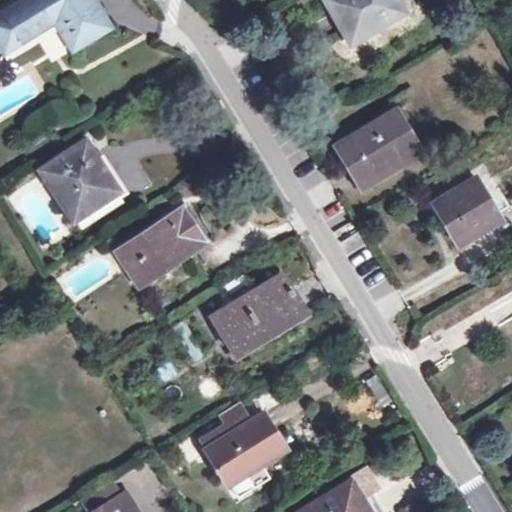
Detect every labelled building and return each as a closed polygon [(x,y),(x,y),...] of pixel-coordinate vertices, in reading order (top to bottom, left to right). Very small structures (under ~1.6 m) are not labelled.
[(74,51),(111,29),(93,0),(26,0),(0,16),(0,43),(6,53),(56,23),(74,51)] [(381,17),(386,25),(406,14),(398,0),(324,0),(347,38),(381,17)] [(351,45),(386,25),(381,17),(347,38),(351,45)] [(405,140),(412,135),(396,110),(352,137),(354,141),(338,151),(348,167),(356,163),(367,182),(414,153),(405,140)] [(421,149),(412,135),(405,140),(414,153),(421,149)] [(99,199),(102,203),(117,193),(101,169),(97,171),(80,144),(40,170),(53,191),(59,200),(73,222),(88,212),(85,208),(99,199)] [(356,163),(348,167),(364,192),(418,160),(414,153),(367,182),(356,163)] [(476,178),(433,203),(456,243),(499,217),(476,178)] [(59,200),(53,191),(45,196),(51,205),(59,200)] [(85,208),(88,212),(102,203),(99,199),(85,208)] [(185,209),(119,251),(141,284),(207,242),(185,209)] [(282,303),(294,296),(281,275),(211,317),(236,356),(294,321),(282,303)] [(305,314),(294,296),(282,303),(294,321),(305,314)] [(263,417),(246,427),(208,451),(218,469),(228,485),(231,483),(234,487),(245,492),(266,478),(263,463),(284,451),(263,417)] [(212,472),(218,469),(208,451),(246,427),(243,422),(199,449),(212,472)] [(369,511),(351,482),(303,511),(369,511)] [(136,511),(125,493),(95,511),(136,511)] [(405,505),(407,511),(432,511),(426,496),(405,505)]
